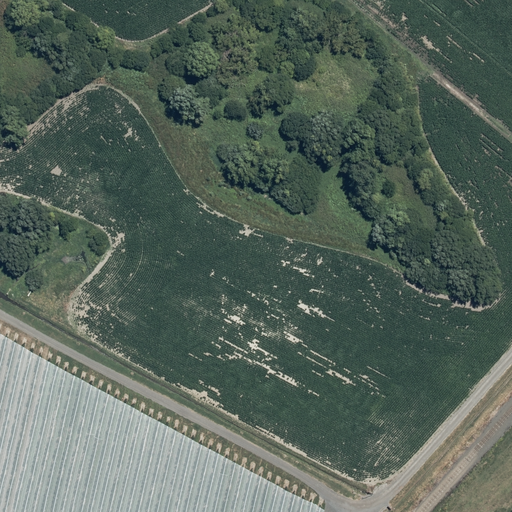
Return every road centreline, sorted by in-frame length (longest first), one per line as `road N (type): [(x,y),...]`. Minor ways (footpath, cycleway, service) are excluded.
road 1 (unknown): [(0,308),(375,505)]
road 2 (unknown): [(375,505),(511,359)]
